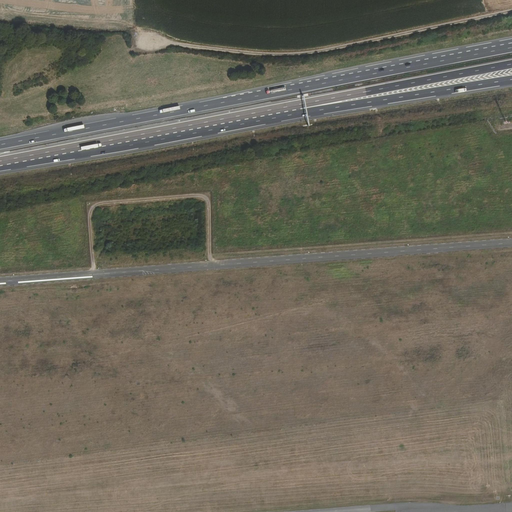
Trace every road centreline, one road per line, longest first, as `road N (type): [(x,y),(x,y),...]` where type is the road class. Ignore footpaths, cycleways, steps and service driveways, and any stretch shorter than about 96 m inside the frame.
road 1 (trunk): [(511,45),(0,144)]
road 2 (track): [(511,12),(288,56),(151,42)]
road 3 (trunk): [(0,162),(301,108)]
road 4 (track): [(210,265),(204,197),(100,203),(89,216),(94,274)]
road 5 (trunk): [(301,108),(511,64)]
road 6 (trunk): [(301,108),(511,79)]
